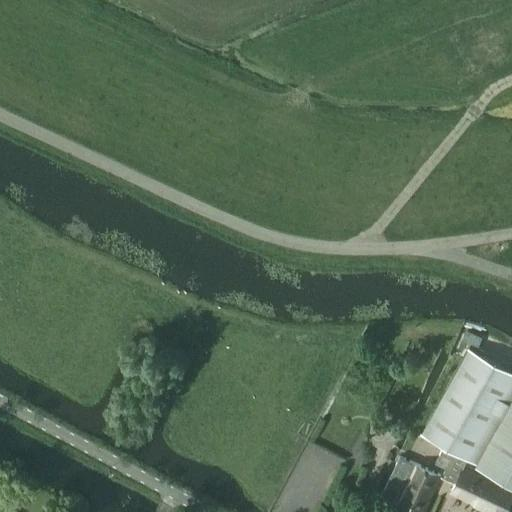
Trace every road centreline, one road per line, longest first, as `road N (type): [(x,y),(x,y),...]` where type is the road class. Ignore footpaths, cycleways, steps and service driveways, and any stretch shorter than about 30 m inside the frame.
road 1 (unclassified): [(360,250),(275,238),(227,220),(0,113)]
road 2 (unclassified): [(206,511),(0,402)]
road 3 (track): [(360,250),(511,234)]
